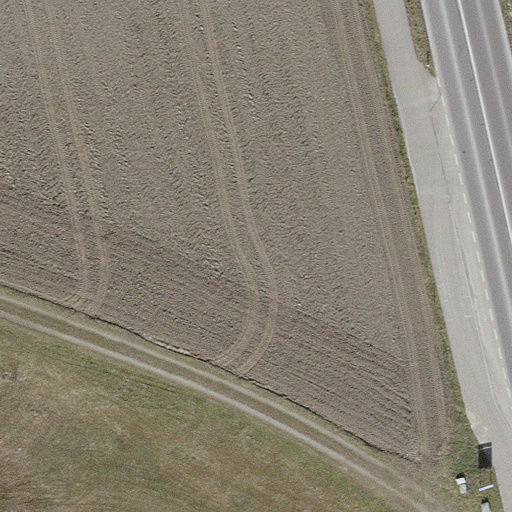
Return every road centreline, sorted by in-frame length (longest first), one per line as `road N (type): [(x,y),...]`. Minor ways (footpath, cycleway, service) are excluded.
road 1 (track): [(429,511),(405,486),(287,417),(0,305)]
road 2 (tertiary): [(511,225),(461,0)]
